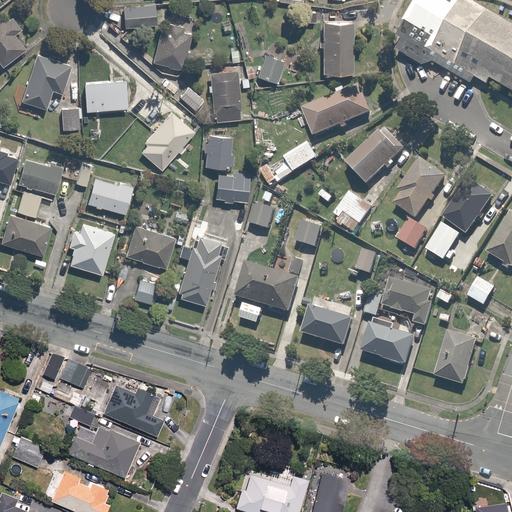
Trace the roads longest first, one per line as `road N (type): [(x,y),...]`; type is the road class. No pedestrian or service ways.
road 1 (unclassified): [(237,374),(492,450)]
road 2 (unclassified): [(0,303),(237,374)]
road 3 (residential): [(237,374),(178,511)]
